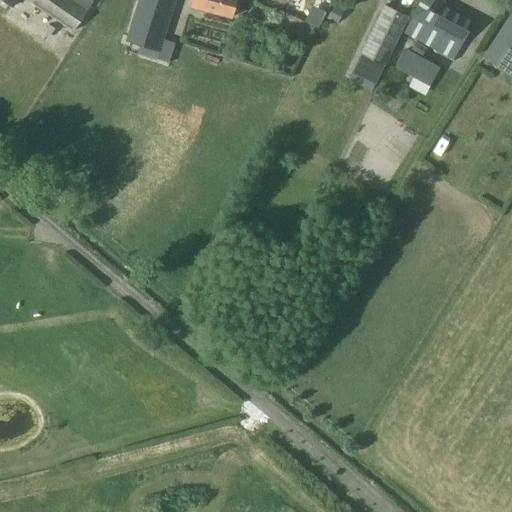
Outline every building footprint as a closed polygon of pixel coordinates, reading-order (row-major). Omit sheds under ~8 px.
[(33,0),(75,29),(87,11),(70,0),(33,0)] [(70,0),(87,11),(94,0),(70,0)] [(157,58),(175,0),(140,0),(128,39),(143,44),(141,53),(157,58)] [(232,19),(237,0),(191,0),(190,7),(232,19)] [(421,0),(412,19),(406,30),(455,56),(461,45),(473,22),(441,5),(444,0),(421,0)] [(334,2),(327,17),(337,22),(344,8),(334,2)] [(384,69),(408,20),(386,9),(363,54),(364,55),(362,59),(384,69)] [(511,21),(490,54),(511,69),(511,21)] [(430,86),(442,68),(409,49),(397,69),(430,86)]
